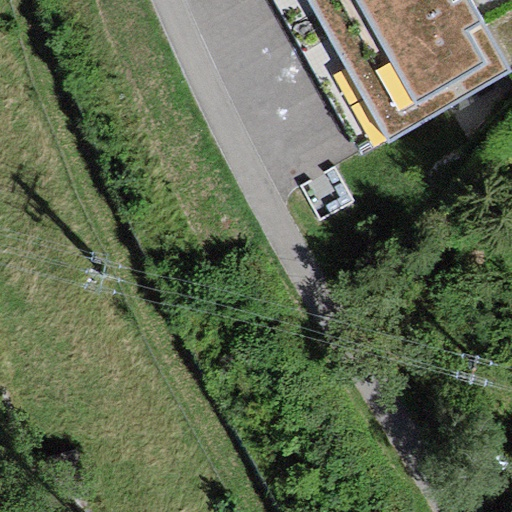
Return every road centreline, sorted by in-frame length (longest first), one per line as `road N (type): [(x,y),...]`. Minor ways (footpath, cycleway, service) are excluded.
road 1 (residential): [(166,0),(322,305),(449,511)]
road 2 (trunk): [(346,511),(233,304),(138,83),(112,0)]
